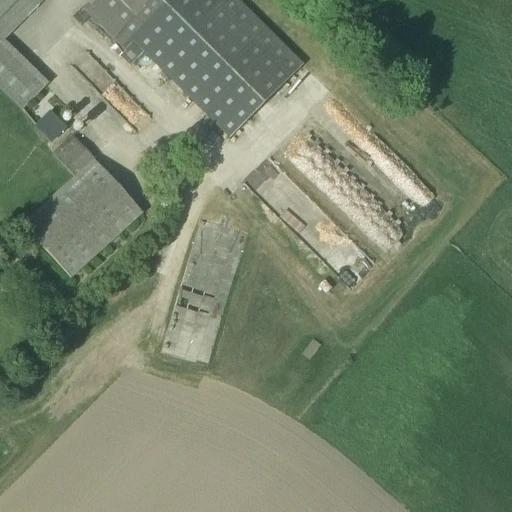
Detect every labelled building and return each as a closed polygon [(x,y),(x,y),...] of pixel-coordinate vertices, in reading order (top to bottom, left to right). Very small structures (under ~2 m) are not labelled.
[(0,0),(0,90),(22,112),(49,85),(4,41),(44,0),(0,0)] [(227,0),(153,0),(135,19),(115,0),(99,0),(86,14),(126,53),(121,58),(132,68),(145,54),(232,138),(299,69),(227,0)] [(115,0),(135,19),(153,0),(115,0)] [(367,151),(379,139),(347,108),(335,120),(367,151)] [(67,129),(50,112),(33,128),(50,146),(67,129)] [(142,214),(93,160),(94,159),(72,135),(52,155),(73,179),(22,226),(70,279),(142,214)] [(267,158),(244,180),(274,210),(296,188),(267,158)] [(410,189),(410,201),(425,202),(425,189),(410,189)] [(199,223),(164,354),(209,366),(244,236),(199,223)]
